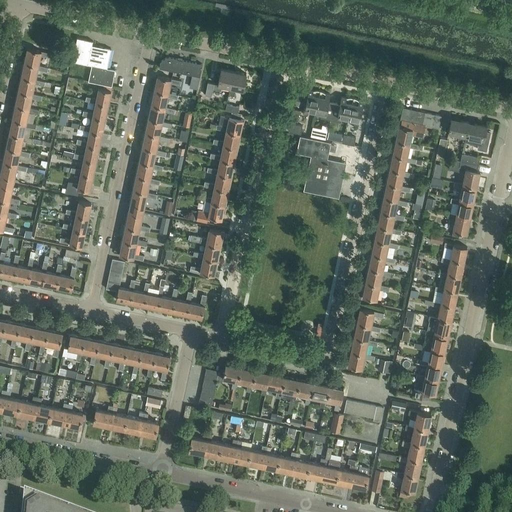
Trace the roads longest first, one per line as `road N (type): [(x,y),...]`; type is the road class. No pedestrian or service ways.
road 1 (residential): [(430,511),(507,158)]
road 2 (residential): [(221,341),(282,64)]
road 3 (residential): [(329,365),(388,88)]
road 4 (residential): [(91,312),(152,36)]
road 5 (residential): [(332,511),(163,473)]
road 6 (residential): [(507,158),(507,112),(388,88)]
road 7 (residential): [(163,473),(0,438)]
road 8 (residential): [(163,473),(192,335)]
road 9 (residential): [(282,64),(152,36)]
road 10 (residential): [(152,36),(22,8)]
